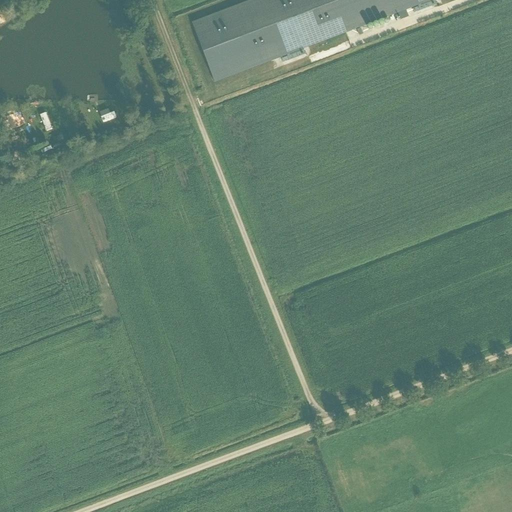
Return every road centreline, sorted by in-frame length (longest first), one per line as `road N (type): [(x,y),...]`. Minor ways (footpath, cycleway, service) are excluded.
road 1 (track): [(152,0),(320,424)]
road 2 (track): [(83,511),(320,424)]
road 3 (track): [(320,424),(511,352)]
